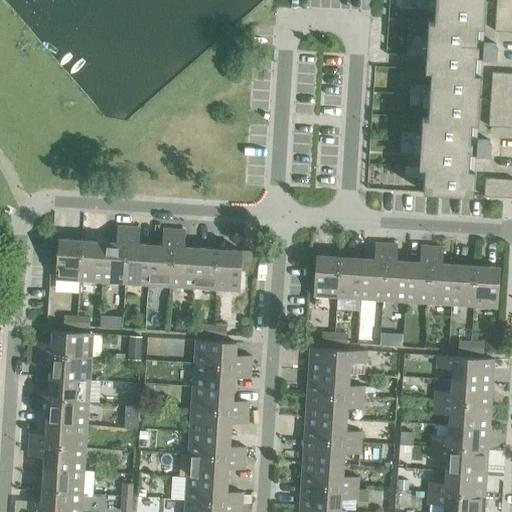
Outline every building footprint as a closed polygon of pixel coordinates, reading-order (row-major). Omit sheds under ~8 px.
[(410,71),(409,94),(478,99),(480,74),(474,74),(475,50),(477,27),(483,27),(485,2),(448,0),(414,0),(414,8),(434,9),(433,22),(427,21),(426,36),(407,35),(405,55),(425,56),(424,71),(410,71)] [(511,0),(495,0),(494,31),(511,32),(511,0)] [(487,126),(511,128),(511,73),(491,72),(487,126)] [(478,99),(409,94),(408,104),(428,106),(427,118),(421,118),(420,133),(400,131),(399,152),(419,153),(418,167),(404,166),(403,176),(423,178),(422,192),(472,196),(474,170),(468,169),(471,123),(477,124),(478,99)] [(483,196),(511,198),(511,179),(484,178),(483,196)] [(101,282),(124,284),(128,227),(116,227),(115,243),(104,242),(101,282)] [(124,284),(147,285),(149,245),(138,244),(139,228),(128,227),(124,284)] [(147,285),(169,287),(173,230),(162,230),(161,246),(149,245),(147,285)] [(169,287),(192,288),(195,248),(183,247),(184,231),(173,230),(169,287)] [(55,279),(78,281),(81,240),(57,239),(55,279)] [(78,281),(101,282),(104,242),(81,240),(78,281)] [(359,299),(382,300),(385,244),(374,243),(373,259),(361,258),(359,299)] [(382,300),(404,302),(407,261),(395,261),(396,245),(385,244),(382,300)] [(404,302),(427,303),(431,247),(420,246),(419,262),(407,261),(404,302)] [(427,303),(450,305),(452,264),(441,264),(442,248),(431,247),(427,303)] [(192,288),(215,290),(218,249),(195,248),(192,288)] [(218,249),(215,290),(239,291),(241,251),(218,249)] [(312,296),(336,298),(339,257),(315,256),(315,257),(314,269),(312,296)] [(336,298),(359,299),(361,258),(339,257),(336,298)] [(450,305),(473,306),(475,266),(452,264),(450,305)] [(475,266),(473,306),(496,308),(499,267),(475,266)] [(99,316),(99,327),(120,328),(120,317),(99,316)] [(63,325),(76,326),(76,317),(64,317),(63,325)] [(76,317),(76,326),(88,327),(89,318),(76,317)] [(200,334),(212,335),(213,326),(200,325),(200,334)] [(213,326),(212,335),(225,336),(225,327),(213,326)] [(35,342),(34,353),(91,357),(92,333),(52,331),(51,343),(35,342)] [(320,342),(333,343),(334,334),(321,333),(320,342)] [(380,333),(379,345),(400,346),(401,335),(380,333)] [(334,334),(333,343),(346,344),(346,335),(334,334)] [(130,336),(128,359),(142,360),(144,337),(130,336)] [(195,340),(193,364),(250,367),(251,356),(234,355),(235,343),(195,340)] [(27,342),(26,353),(34,353),(35,342),(27,342)] [(457,351),(470,352),(470,343),(458,342),(457,351)] [(470,343),(470,352),(482,352),(483,344),(470,343)] [(309,347),(308,371),(348,374),(349,362),(365,363),(366,351),(309,347)] [(26,353),(25,364),(33,364),(34,353),(26,353)] [(49,365),(48,377),(89,380),(91,357),(34,353),(33,364),(49,365)] [(452,369),(451,380),(491,383),(493,359),(436,355),(435,368),(452,369)] [(193,364),(192,386),(232,389),(233,377),(249,378),(250,367),(193,364)] [(308,371),(306,394),(363,397),(364,386),(347,385),(348,374),(308,371)] [(107,373),(106,381),(117,381),(117,373),(107,373)] [(32,388),(31,399),(88,402),(89,380),(48,377),(48,389),(32,388)] [(434,391),(433,402),(490,405),(491,383),(451,380),(450,392),(434,391)] [(169,394),(170,385),(143,384),(143,392),(169,394)] [(192,386),(190,409),(247,413),(248,402),(232,400),(232,389),(192,386)] [(366,388),(366,396),(374,396),(375,388),(366,388)] [(306,394),(305,416),(345,419),(346,408),(362,409),(363,397),(306,394)] [(46,411),(46,423),(86,425),(88,402),(31,399),(30,410),(46,411)] [(449,414),(448,426),(488,428),(490,405),(433,402),(432,413),(449,414)] [(190,409),(189,432),(229,434),(230,423),(246,424),(247,413),(190,409)] [(305,416),(303,439),(360,443),(361,432),(344,431),(345,419),(305,416)] [(124,419),(124,428),(136,428),(137,420),(124,419)] [(29,433),(28,444),(85,448),(86,425),(46,423),(45,434),(29,433)] [(431,436),(430,447),(487,451),(488,428),(448,426),(447,437),(431,436)] [(189,432),(187,454),(244,458),(245,447),(229,446),(229,434),(189,432)] [(400,432),(400,444),(411,445),(412,433),(400,432)] [(303,439),(302,462),(342,465),(343,453),(359,454),(360,443),(303,439)] [(43,456),(43,468),(83,471),(85,448),(28,444),(27,456),(43,456)] [(446,460),(445,471),(485,474),(487,451),(430,447),(430,458),(446,460)] [(187,454),(186,477),(226,480),(227,468),(243,469),(244,458),(187,454)] [(302,462),(300,485),(357,488),(358,477),(342,476),(342,465),(302,462)] [(43,468),(41,491),(82,493),(83,471),(43,468)] [(428,482),(427,493),(484,496),(485,474),(445,471),(444,483),(428,482)] [(186,477),(185,500),(241,504),(242,495),(242,492),(226,491),(226,480),(186,477)] [(398,480),(397,491),(407,491),(408,481),(398,480)] [(122,484),(121,496),(130,497),(131,484),(122,484)] [(300,485),(299,507),(339,510),(339,509),(340,499),(356,500),(357,488),(300,485)] [(35,502),(34,511),(80,511),(82,493),(41,491),(41,502),(35,502)] [(443,505),(442,511),(482,511),(484,496),(427,493),(427,504),(443,505)] [(242,495),(241,504),(250,504),(250,495),(242,495)] [(130,497),(121,496),(120,511),(129,511),(130,497)] [(240,511),(241,504),(185,500),(183,511),(240,511)]
